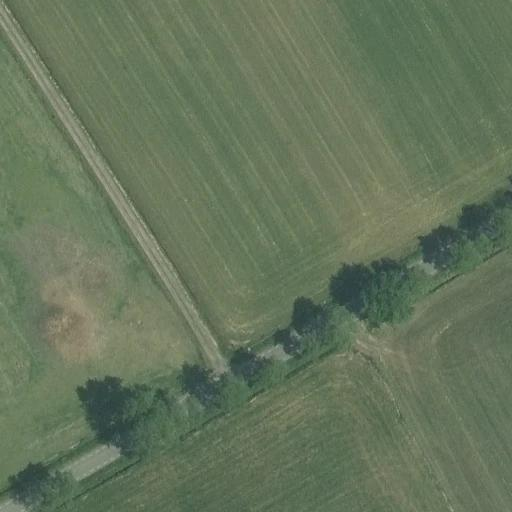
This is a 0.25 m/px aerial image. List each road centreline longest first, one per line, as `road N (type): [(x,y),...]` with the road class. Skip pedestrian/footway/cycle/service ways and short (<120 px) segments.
road 1 (tertiary): [(4,511),(511,217)]
road 2 (track): [(229,382),(0,12)]
